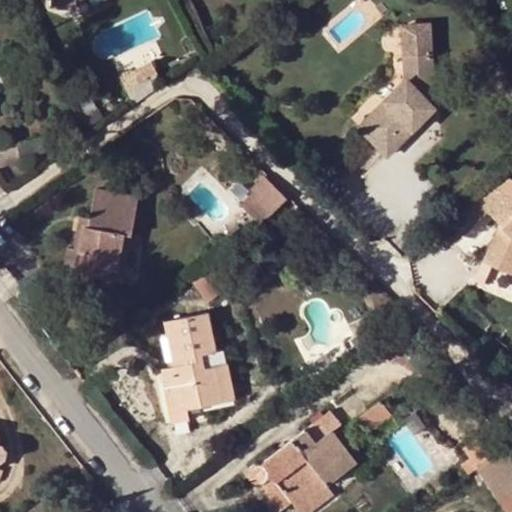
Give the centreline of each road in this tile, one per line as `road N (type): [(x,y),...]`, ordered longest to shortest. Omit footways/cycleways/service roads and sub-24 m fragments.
road 1 (residential): [(0,210),(176,89),(193,87),(209,94),(489,385),(511,391)]
road 2 (residential): [(156,511),(0,310)]
road 3 (unknown): [(140,491),(258,394),(227,300)]
road 4 (unknown): [(173,511),(367,365)]
